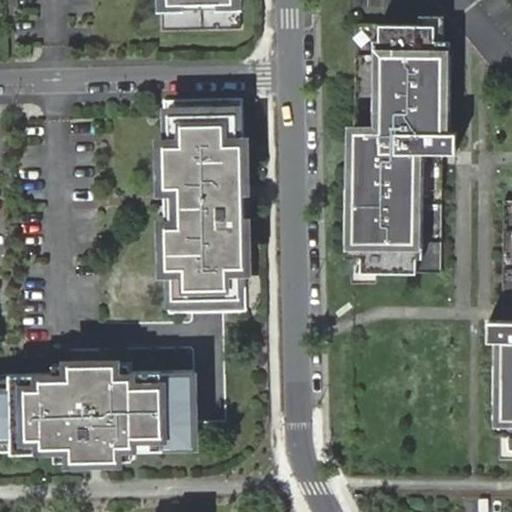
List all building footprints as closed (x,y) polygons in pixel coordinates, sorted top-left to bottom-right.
[(163,0),(164,32),(241,30),(240,0),(163,0)] [(442,286),(443,166),(457,166),(457,145),(450,145),(451,68),(443,68),(443,38),(356,37),(355,154),(347,154),(346,254),(354,254),(354,284),(442,286)] [(243,99),(165,101),(170,313),(248,311),(243,99)] [(511,448),(511,248),(497,248),(496,321),(483,321),(483,342),(489,342),(487,418),(495,418),(495,448),(511,448)] [(55,373),(0,374),(0,453),(57,452),(57,460),(135,459),(134,450),(196,449),(194,369),(133,371),(133,362),(55,364),(55,373)]
